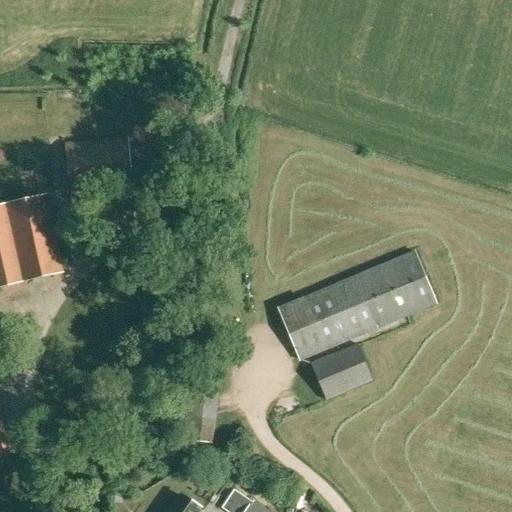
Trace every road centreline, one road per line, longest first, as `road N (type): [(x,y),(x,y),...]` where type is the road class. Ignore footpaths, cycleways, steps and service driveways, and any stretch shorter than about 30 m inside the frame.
road 1 (unclassified): [(62,511),(27,389),(22,352),(29,321),(184,145),(216,70),(231,0)]
road 2 (unknown): [(344,511),(261,428),(254,388),(264,351)]
